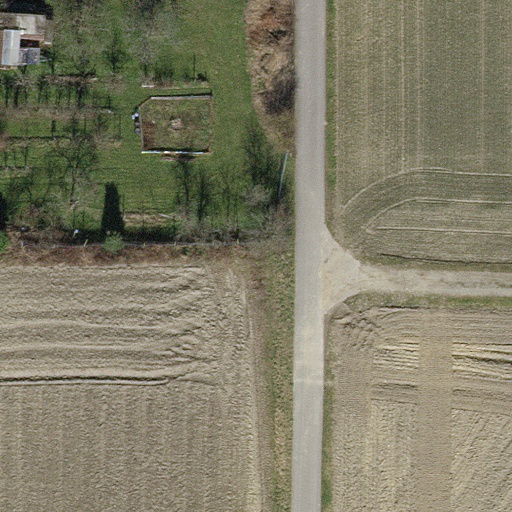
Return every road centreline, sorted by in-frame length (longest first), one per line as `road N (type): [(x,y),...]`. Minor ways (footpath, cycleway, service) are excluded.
road 1 (track): [(311,511),(319,0)]
road 2 (track): [(319,268),(511,275)]
